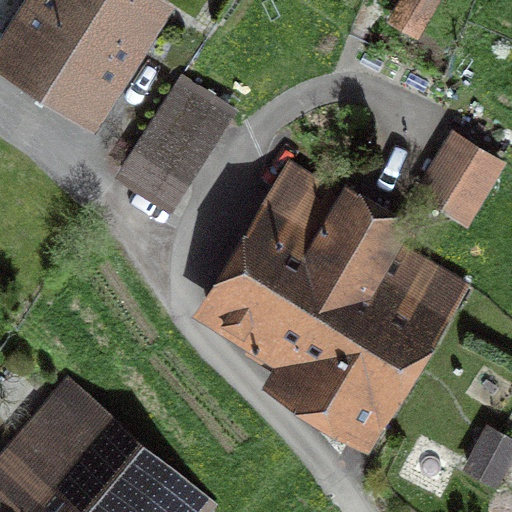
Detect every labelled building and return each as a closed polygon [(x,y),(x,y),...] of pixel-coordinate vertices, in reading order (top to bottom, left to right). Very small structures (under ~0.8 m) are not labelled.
[(39,0),(4,55),(91,111),(158,8),(146,0),(39,0)] [(174,200),(229,116),(178,82),(123,167),(174,200)] [(454,137),(421,191),(467,219),(500,165),(454,137)] [(211,309),(231,337),(251,350),(248,354),(359,424),(456,268),(399,232),(404,224),(352,191),(347,198),(299,168),(211,309)] [(127,511),(167,466),(69,382),(0,463),(0,511),(127,511)] [(477,454),(504,470),(511,454),(511,440),(492,428),(477,454)]
